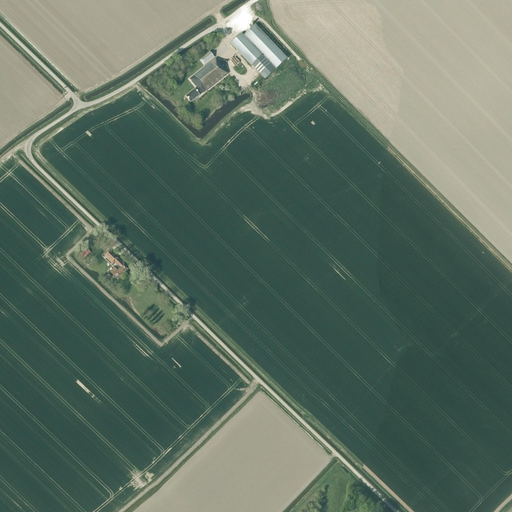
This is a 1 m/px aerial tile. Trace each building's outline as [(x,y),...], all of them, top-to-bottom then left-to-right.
[(287,59),(255,25),(244,37),(241,35),(231,45),(265,80),(287,59)] [(204,66),(214,58),(210,53),(199,61),(204,66)] [(225,70),(224,71),(215,59),(190,80),(197,89),(186,97),(191,103),(200,96),(205,91),(206,92),(227,75),(225,72),(226,71),(225,70)] [(84,258),(90,254),(86,249),(80,253),(84,258)] [(128,269),(118,259),(108,250),(103,255),(112,264),(114,262),(118,265),(115,268),(114,268),(110,272),(118,280),(128,269)]
